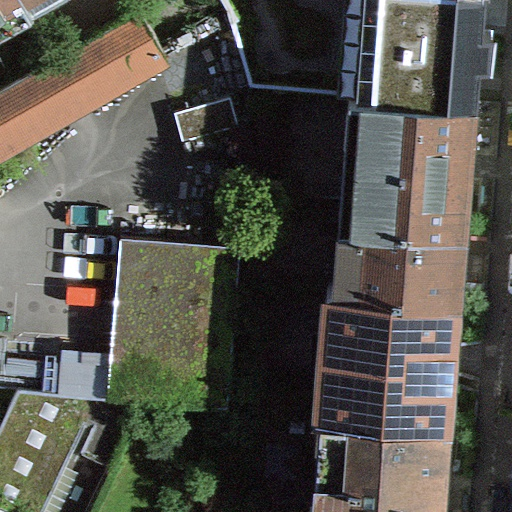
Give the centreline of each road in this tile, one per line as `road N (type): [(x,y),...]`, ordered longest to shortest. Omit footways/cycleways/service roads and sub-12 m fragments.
road 1 (motorway): [(511,326),(0,351)]
road 2 (motorway): [(0,475),(511,450)]
